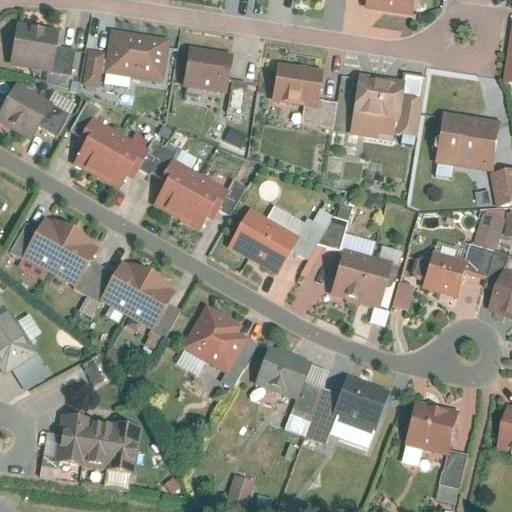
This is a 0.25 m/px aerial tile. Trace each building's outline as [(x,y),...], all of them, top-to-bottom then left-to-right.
[(364,0),(363,11),(412,18),(414,0),(364,0)] [(15,24),(8,66),(50,72),(57,30),(15,24)] [(109,31),(102,73),(162,82),(169,40),(109,31)] [(188,49),(181,87),(225,95),(231,56),(188,49)] [(277,63),(271,103),(316,109),(322,69),(277,63)] [(358,77),(352,113),(398,122),(405,86),(358,77)] [(15,84),(0,109),(0,124),(29,142),(50,105),(15,84)] [(442,113),(434,165),(493,174),(501,122),(442,113)] [(81,151),(73,165),(97,178),(121,135),(97,122),(91,131),(84,127),(73,147),(81,151)] [(141,147),(121,135),(97,178),(118,190),(125,177),(131,181),(143,159),(136,155),(141,147)] [(159,193),(151,207),(176,220),(201,173),(179,161),(173,172),(165,168),(153,190),(159,193)] [(511,172),(490,176),(497,209),(511,205),(511,172)] [(224,186),(201,173),(176,220),(199,232),(206,219),(212,223),(225,199),(219,195),(224,186)] [(249,210),(227,250),(276,276),(297,237),(249,210)] [(506,221),(483,214),(474,244),(496,251),(506,221)] [(19,261),(72,291),(96,248),(42,219),(19,261)] [(343,250),(330,297),(356,304),(369,257),(343,250)] [(433,251),(421,289),(459,301),(471,263),(433,251)] [(394,264),(369,257),(356,304),(381,311),(394,264)] [(124,260),(99,302),(152,332),(176,290),(124,260)] [(511,270),(507,269),(490,312),(511,320),(511,270)] [(0,293),(0,372),(3,376),(39,353),(0,293)] [(178,349),(227,378),(249,341),(238,334),(242,327),(204,305),(178,349)] [(272,348),(257,387),(297,403),(313,364),(272,348)] [(347,377),(332,417),(374,432),(389,392),(347,377)] [(404,445),(452,458),(463,414),(416,402),(404,445)] [(511,408),(508,408),(497,451),(511,455),(511,408)] [(62,415),(55,463),(81,467),(87,463),(102,465),(107,470),(133,475),(141,427),(116,422),(113,425),(97,422),(96,420),(62,415)] [(236,477),(231,500),(251,504),(256,481),(236,477)]
